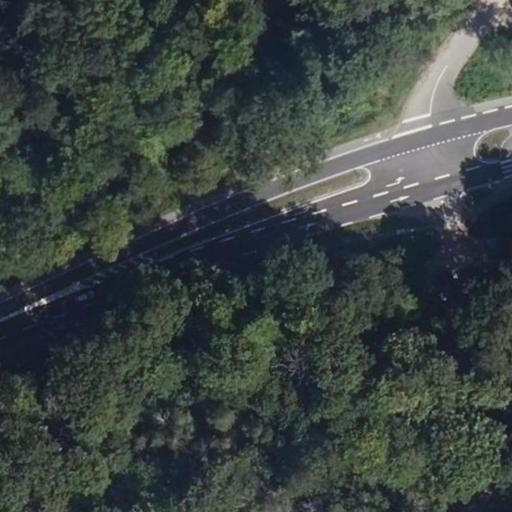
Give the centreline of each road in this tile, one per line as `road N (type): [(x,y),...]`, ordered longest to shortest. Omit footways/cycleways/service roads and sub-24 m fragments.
road 1 (primary): [(429,136),(236,204),(42,303)]
road 2 (primary): [(42,303),(436,185)]
road 3 (residential): [(429,136),(433,90),(488,0)]
